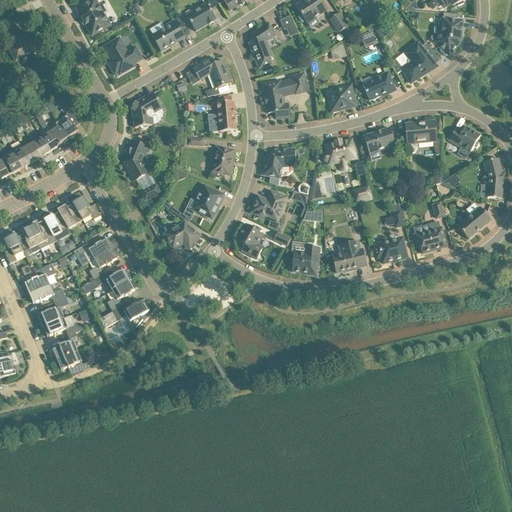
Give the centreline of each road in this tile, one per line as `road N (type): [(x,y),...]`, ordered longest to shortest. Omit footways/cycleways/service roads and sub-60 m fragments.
road 1 (residential): [(511,216),(477,254),(344,289),(276,286),(211,251)]
road 2 (residential): [(83,163),(149,282),(172,288),(211,251)]
road 3 (residential): [(0,394),(41,383),(0,266)]
road 4 (residential): [(256,136),(409,105)]
road 5 (residential): [(103,100),(226,35)]
road 6 (residential): [(211,251),(236,206),(256,136)]
